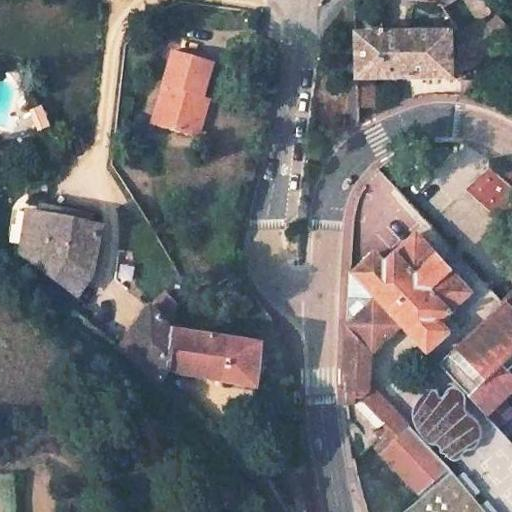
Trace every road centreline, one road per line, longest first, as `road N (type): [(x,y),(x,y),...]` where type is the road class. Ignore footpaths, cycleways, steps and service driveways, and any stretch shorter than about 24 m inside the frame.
road 1 (unclassified): [(301,0),(267,260),(295,292),(323,299)]
road 2 (secondary): [(511,137),(447,118),(413,122),(358,153),(338,182),(327,225),(323,299)]
road 3 (secondary): [(323,299),(320,405),(340,511)]
